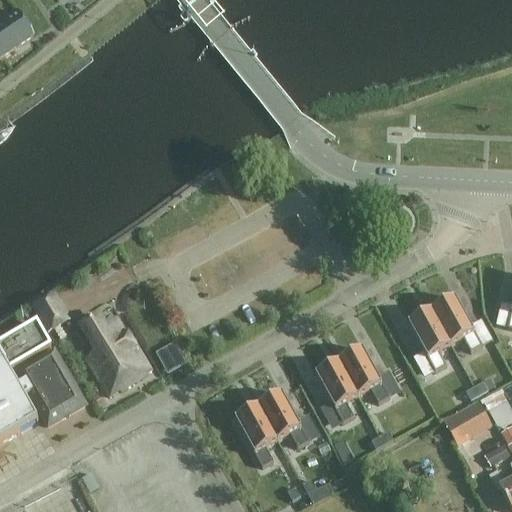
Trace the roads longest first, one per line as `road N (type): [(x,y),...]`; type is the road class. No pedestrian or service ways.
road 1 (unclassified): [(171,397),(429,255),(458,217),(466,181)]
road 2 (tertiary): [(466,181),(359,172),(322,158),(192,0)]
road 3 (unclassified): [(0,493),(171,397)]
road 4 (residential): [(0,91),(110,0)]
road 5 (residential): [(236,511),(171,397)]
